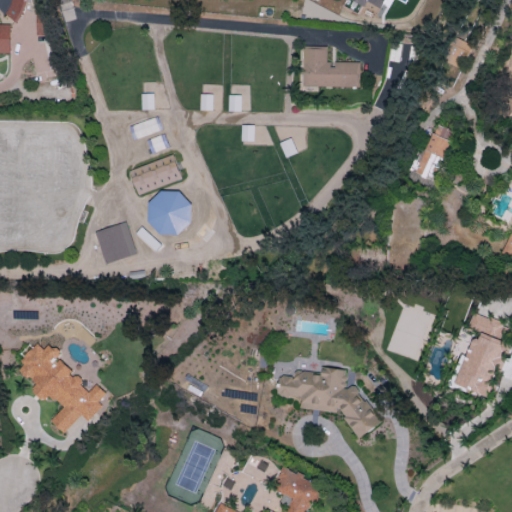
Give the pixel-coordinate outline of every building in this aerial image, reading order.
[(24,0),(0,0),(0,13),(22,17),(24,0)] [(351,0),(364,6),(367,1),(381,8),(384,0),(351,0)] [(35,11),(36,35),(48,35),(47,11),(35,11)] [(10,24),(0,23),(0,52),(10,52),(10,24)] [(442,60),(461,69),(472,44),(453,36),(442,60)] [(359,61),(329,61),(329,48),(303,48),(303,86),(359,86),(359,61)] [(212,95),(201,94),(200,109),(212,110),(212,95)] [(241,111),(241,95),(229,95),(228,111),(241,111)] [(129,127),(134,140),(162,129),(157,116),(129,127)] [(424,151),(418,148),(408,171),(432,181),(453,131),(436,124),(424,151)] [(254,125),(241,125),(241,141),(254,141),(254,125)] [(138,195),(182,179),(173,154),(129,170),(138,195)] [(151,200),(150,233),(190,234),(191,200),(182,200),(182,191),(157,190),(157,200),(151,200)] [(136,254),(126,222),(95,232),(106,264),(136,254)] [(511,231),(511,232),(510,232),(501,254),(511,258),(511,231)] [(456,385),(490,397),(510,343),(502,340),(508,325),(474,312),(468,328),(477,331),(456,385)] [(89,392),(79,384),(82,381),(72,372),(73,371),(57,357),(60,354),(48,344),(44,349),(37,343),(17,366),(36,384),(31,389),(43,400),(49,394),(63,407),(51,420),(64,433),(80,415),(87,422),(102,405),(98,402),(106,393),(96,384),(89,392)] [(358,438),(381,423),(357,387),(345,386),(346,369),(323,367),(323,371),(320,373),(295,371),(294,376),(284,375),(279,378),(278,395),(290,396),(292,395),(301,396),(300,408),(335,411),(339,409),(358,438)] [(305,511),(306,511),(307,511),(313,502),(318,504),(326,488),(284,467),(273,488),(291,498),(284,511),(272,511),(305,511)] [(237,511),(229,509),(230,507),(218,502),(214,511),(237,511)]
